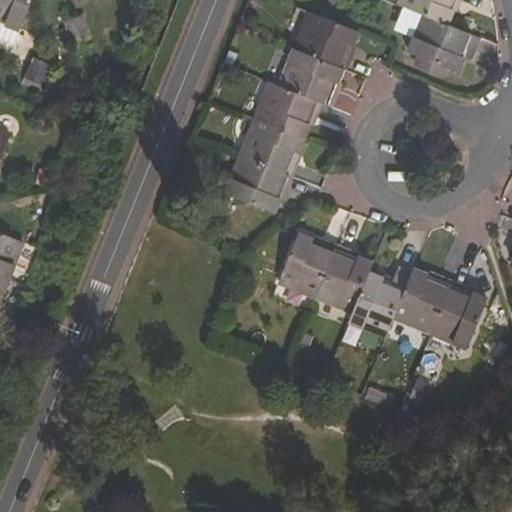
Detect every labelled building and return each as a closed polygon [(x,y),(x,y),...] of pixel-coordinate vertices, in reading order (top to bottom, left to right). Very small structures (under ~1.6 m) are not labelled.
[(0,0),(0,40),(14,47),(32,0),(0,0)] [(401,0),(400,4),(425,15),(448,24),(457,0),(401,0)] [(295,49),(344,69),(360,31),(311,11),(295,49)] [(409,53),(420,57),(417,66),(443,77),(447,68),(459,73),(474,35),(448,24),(425,15),(409,53)] [(319,102),(329,106),(344,69),(295,49),(280,86),(319,102)] [(280,86),(271,83),(256,120),(304,139),(319,102),(280,86)] [(343,133),(350,117),(334,110),(327,126),(343,133)] [(241,157),(289,177),(304,139),(256,120),(241,157)] [(0,164),(12,135),(0,130),(0,164)] [(289,177),(241,157),(227,194),(274,214),(289,177)] [(0,276),(10,280),(25,243),(0,232),(0,276)] [(316,297),(335,249),(298,234),(278,281),(316,297)] [(369,273),(373,265),(335,249),(316,297),(353,312),(369,273)] [(412,275),(394,318),(431,333),(451,284),(414,269),(412,275)] [(394,318),(412,275),(398,270),(392,283),(369,273),(353,312),(349,322),(386,337),(394,318)] [(0,305),(10,280),(0,276),(0,305)] [(451,284),(431,333),(469,348),(489,299),(451,284)] [(181,492),(226,504),(231,485),(228,484),(235,461),(205,453),(202,465),(189,461),(181,492)]
